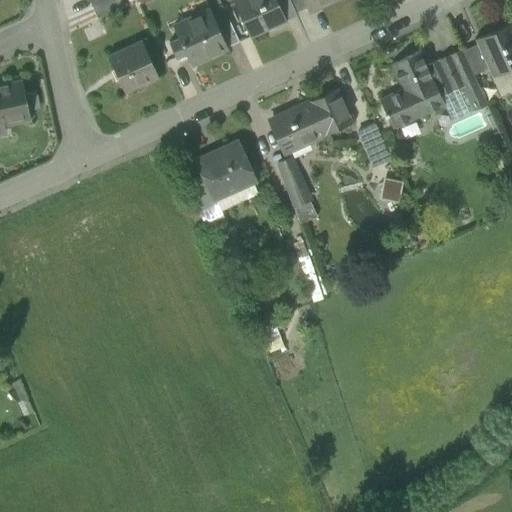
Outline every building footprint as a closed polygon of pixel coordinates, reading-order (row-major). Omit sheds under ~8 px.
[(120,12),(114,0),(88,0),(92,8),(99,22),(120,12)] [(246,0),(235,5),(250,37),(285,21),(275,0),(246,0)] [(297,16),(296,13),(289,0),(275,0),(285,21),(297,16)] [(303,0),(289,0),(296,13),(307,8),(303,0)] [(303,0),(307,8),(308,11),(332,0),(303,0)] [(185,54),(190,65),(227,48),(217,25),(210,11),(173,28),(178,38),(169,43),(176,58),(185,54)] [(217,25),(227,48),(239,42),(229,20),(217,25)] [(491,77),(492,77),(511,67),(511,22),(480,37),(481,41),(476,43),(477,44),(488,69),(491,77)] [(477,44),(462,51),(474,75),(488,69),(477,44)] [(110,60),(125,94),(158,79),(143,45),(110,60)] [(481,92),(474,75),(462,51),(462,49),(426,66),(440,96),(463,85),(469,98),(481,92)] [(388,117),(392,128),(444,105),(440,96),(426,66),(419,51),(391,64),(402,89),(379,100),(384,110),(383,111),(386,118),(388,117)] [(511,89),(511,67),(492,77),(500,95),(511,89)] [(0,126),(30,120),(22,81),(0,85),(0,126)] [(308,102),(323,135),(352,122),(337,89),(308,102)] [(288,151),(323,135),(308,102),(273,118),(288,151)] [(358,132),(367,153),(380,147),(371,126),(358,132)] [(204,178),(214,200),(215,199),(255,181),(237,141),(219,150),(219,151),(197,162),(204,178)] [(278,162),(289,186),(301,180),(290,156),(278,162)] [(399,199),(402,179),(382,177),(380,197),(399,199)] [(187,185),(199,213),(218,204),(215,199),(214,200),(204,178),(187,185)] [(308,196),(301,180),(289,186),(296,202),(308,196)] [(296,202),(304,220),(317,214),(308,196),(296,202)] [(312,302),(327,298),(306,224),(291,228),(312,302)]
